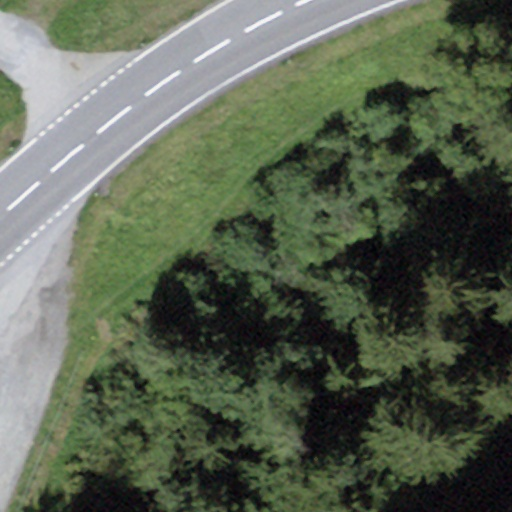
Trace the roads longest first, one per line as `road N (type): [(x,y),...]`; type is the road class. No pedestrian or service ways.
road 1 (primary): [(310,0),(176,72),(0,218)]
road 2 (track): [(0,45),(44,65),(100,130)]
